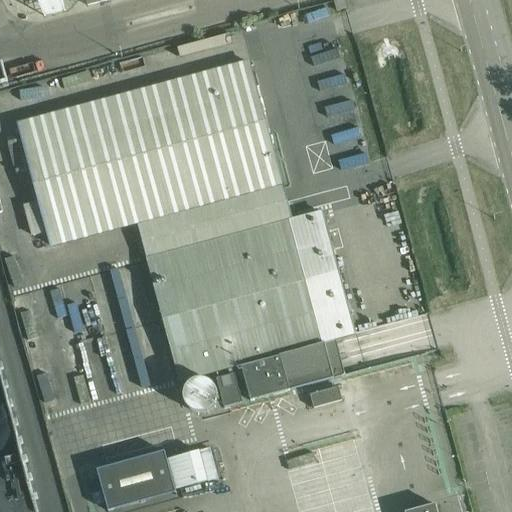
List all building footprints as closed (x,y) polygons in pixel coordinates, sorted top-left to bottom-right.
[(336,11),(346,8),(343,0),(338,0),(333,1),(334,4),(336,11)] [(95,21),(96,33),(118,32),(117,20),(95,21)] [(223,34),(174,41),(175,52),(225,45),(223,34)] [(119,70),(146,64),(144,55),(116,61),(119,70)] [(231,69),(18,127),(49,245),(136,222),(282,182),(250,64),(231,69)] [(293,220),(146,259),(147,262),(179,380),(240,364),(251,402),(290,391),(334,379),(324,341),(355,333),(324,214),(293,222),(293,220)] [(368,331),(352,335),(356,349),(371,345),(368,331)] [(242,403),(234,374),(216,379),(224,407),(242,403)] [(313,409),(342,401),(338,387),(309,395),(313,409)] [(123,505),(167,493),(163,479),(172,477),(169,464),(181,461),(178,448),(113,466),(123,505)] [(210,449),(200,452),(208,482),(218,479),(210,449)]
